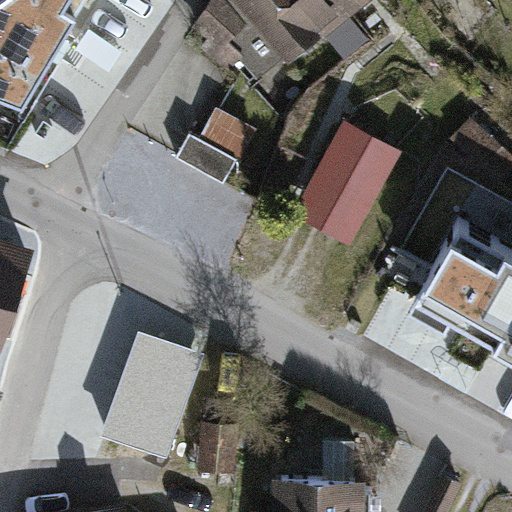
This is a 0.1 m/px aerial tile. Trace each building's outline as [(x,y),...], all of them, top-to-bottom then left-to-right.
[(0,0),(0,93),(21,102),(80,0),(0,0)] [(343,12),(332,0),(208,0),(192,23),(210,39),(201,49),(228,71),(241,58),(256,77),(316,22),(322,29),(343,12)] [(332,0),(343,12),(357,0),(332,0)] [(346,12),(324,31),(343,54),(366,36),(346,12)] [(214,105),(197,137),(234,157),(239,160),(256,128),(214,105)] [(343,116),(291,210),(348,242),(400,148),(343,116)] [(470,116),(451,137),(478,163),(501,178),(511,166),(511,154),(501,145),(470,116)] [(188,132),(175,154),(221,180),(234,157),(197,137),(188,132)] [(511,238),(463,212),(405,317),(511,375),(511,238)] [(35,243),(0,232),(0,347),(4,349),(35,243)] [(199,416),(195,468),(234,471),(238,419),(199,416)] [(362,511),(364,474),(269,470),(267,511),(362,511)] [(444,511),(460,481),(440,472),(420,511),(444,511)]
